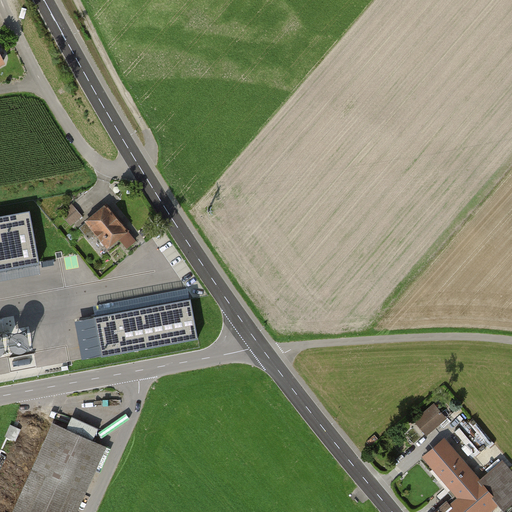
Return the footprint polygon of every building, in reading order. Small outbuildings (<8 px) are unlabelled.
[(0,68),(9,64),(0,44),(0,68)] [(84,216),(73,204),(62,213),(73,226),(84,216)] [(109,204),(88,220),(110,249),(121,241),(128,250),(139,243),(109,204)] [(0,269),(40,262),(30,210),(0,216),(0,269)] [(191,298),(94,316),(102,356),(198,338),(191,298)] [(22,331),(15,332),(10,337),(10,344),(14,349),(20,351),(27,348),(29,342),(28,335),(22,331)] [(82,345),(71,345),(72,360),(83,359),(82,345)] [(85,407),(114,406),(114,392),(84,393),(85,407)] [(449,418),(436,403),(415,420),(428,436),(449,418)] [(69,427),(54,420),(14,511),(78,511),(108,445),(95,439),(100,428),(74,417),(69,427)] [(482,478),(448,437),(425,456),(459,497),(439,511),(496,511),(504,506),(482,478)] [(511,466),(506,459),(482,478),(504,506),(507,509),(511,505),(511,466)]
